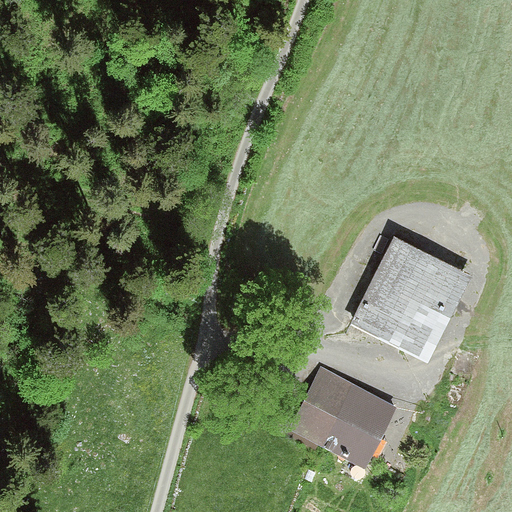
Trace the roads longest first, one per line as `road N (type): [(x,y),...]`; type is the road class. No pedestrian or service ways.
road 1 (track): [(205,333),(511,375)]
road 2 (track): [(308,0),(214,248),(218,282)]
road 3 (track): [(227,213),(45,165),(0,142)]
road 4 (track): [(159,511),(218,282)]
